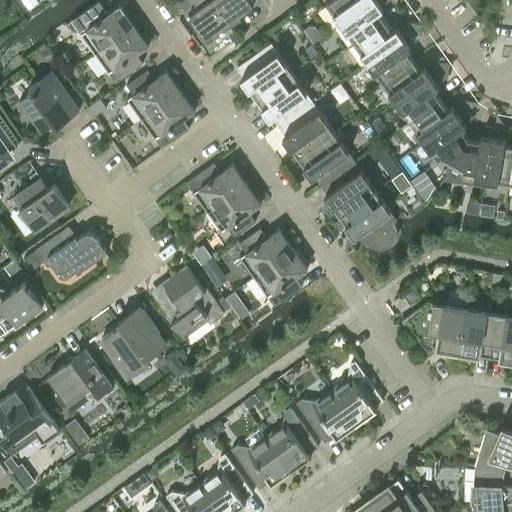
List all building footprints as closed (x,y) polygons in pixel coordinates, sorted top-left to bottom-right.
[(95,52),(134,24),(120,5),(108,13),(98,0),(78,15),(87,28),(81,32),(95,52)] [(223,28),(232,22),(216,0),(180,0),(191,14),(187,17),(194,26),(197,24),(206,36),(221,25),(223,28)] [(216,0),(232,22),(241,16),(239,13),(254,2),(252,0),(216,0)] [(329,0),(326,2),(340,22),(371,0),(329,0)] [(371,0),(340,22),(354,42),(385,20),(377,8),(387,0),(371,0)] [(0,22),(12,25),(16,6),(0,2),(0,22)] [(354,42),(368,62),(422,23),(409,21),(394,32),(385,20),(354,42)] [(368,62),(382,81),(413,59),(405,47),(420,36),(422,23),(368,62)] [(134,24),(95,52),(115,81),(143,62),(136,52),(148,44),(134,24)] [(256,97),(292,72),(271,42),(237,66),(249,83),(246,84),(256,97)] [(382,81),(396,101),(450,62),(437,60),(422,71),(413,59),(382,81)] [(396,101),(410,120),(441,98),(433,86),(448,75),(450,62),(396,101)] [(141,117),(180,89),(166,70),(154,78),(147,68),(126,83),(133,93),(127,98),(141,117)] [(52,70),(29,87),(32,91),(19,100),(41,131),(54,122),(56,126),(79,109),(52,70)] [(279,125),(313,101),(292,72),(256,97),(265,110),(267,108),(279,125)] [(182,117),(194,109),(180,89),(141,117),(160,143),(162,146),(189,127),(182,117)] [(410,120),(424,140),(467,109),(478,102),(477,101),(465,99),(449,110),(441,98),(410,120)] [(297,156),(334,130),(313,101),(279,125),(291,141),(288,143),(297,156)] [(441,157),(452,164),(469,137),(460,125),(473,116),(467,109),(424,140),(438,160),(441,157)] [(496,113),(494,126),(486,179),(509,183),(511,166),(511,144),(501,142),(504,124),(497,113),(496,113)] [(9,148),(20,141),(1,114),(0,114),(0,163),(13,154),(9,148)] [(461,175),(486,179),(494,126),(485,124),(483,139),(469,137),(452,164),(462,170),(461,175)] [(355,159),(334,130),(297,156),(307,169),(309,167),(321,183),(355,159)] [(339,215),(376,189),(355,159),(321,183),(333,200),(330,202),(339,215)] [(207,210),(246,182),(232,163),(221,171),(214,161),(186,181),(207,210)] [(385,169),(390,177),(401,169),(396,162),(385,169)] [(11,174),(0,181),(0,183),(5,190),(16,182),(11,174)] [(55,219),(57,213),(69,204),(53,182),(47,187),(40,176),(18,192),(25,202),(19,206),(35,228),(49,218),(55,219)] [(246,182),(207,210),(221,230),(227,225),(234,235),(255,220),(249,210),(260,202),(246,182)] [(394,221),(397,219),(376,189),(339,215),(348,228),(351,226),(363,243),(366,240),(368,243),(371,245),(372,246),(374,246),(375,247),(379,247),(382,247),(384,247),(387,246),(388,245),(391,243),(393,241),(394,240),(395,238),(396,237),(396,235),(396,234),(397,232),(397,230),(397,229),(396,227),(396,226),(395,224),(395,223),(394,221)] [(254,275),(293,248),(279,228),(267,236),(260,226),(239,242),(246,251),(240,256),(254,275)] [(35,248),(47,265),(52,262),(59,272),(60,273),(61,274),(62,274),(63,275),(65,275),(66,275),(67,274),(69,273),(83,263),(85,266),(107,250),(96,234),(95,233),(93,232),(92,231),(90,231),(89,231),(87,231),(86,231),(84,232),(78,236),(76,234),(66,241),(58,231),(35,248)] [(302,285),(295,275),(307,267),(293,248),(254,275),(268,295),(274,305),(281,300),(302,285)] [(216,267),(210,258),(202,263),(209,272),(216,267)] [(216,299),(207,286),(204,288),(187,264),(169,276),(174,283),(154,297),(182,336),(196,326),(193,323),(205,315),(209,321),(224,311),(223,309),(230,305),(222,294),(216,299)] [(16,325),(22,321),(42,306),(24,280),(10,290),(6,286),(0,283),(0,315),(3,314),(5,313),(7,312),(16,325)] [(225,296),(232,305),(240,300),(233,290),(225,296)] [(402,293),(401,294),(393,300),(401,310),(410,303),(402,293)] [(458,351),(463,321),(465,307),(428,300),(402,319),(428,355),(439,348),(458,351)] [(489,356),(495,321),(497,312),(465,307),(463,321),(458,351),(489,356)] [(149,360),(146,356),(166,342),(159,332),(160,332),(143,308),(101,338),(128,376),(149,360)] [(511,314),(497,312),(495,321),(489,356),(511,359),(511,314)] [(87,395),(95,396),(112,384),(85,347),(72,357),(73,358),(66,362),(65,361),(48,374),(68,403),(84,391),(87,395)] [(177,376),(187,369),(173,349),(163,356),(177,376)] [(331,388),(356,422),(375,408),(374,406),(383,399),(355,359),(349,363),(347,377),(331,388)] [(60,429),(30,387),(19,395),(7,394),(0,399),(0,434),(10,448),(34,430),(42,441),(60,429)] [(356,422),(331,388),(316,399),(302,397),(296,401),(325,441),(334,434),(336,436),(356,422)] [(266,434),(291,469),(310,455),(308,452),(318,445),(290,406),(284,409),(282,423),(266,434)] [(89,436),(75,417),(64,425),(76,440),(79,444),(89,436)] [(484,431),(487,422),(476,418),(473,427),(484,431)] [(487,425),(474,465),(511,471),(511,430),(503,426),(501,431),(487,425)] [(291,469),(266,434),(251,446),(237,443),(231,447),(259,487),(269,480),(271,483),(291,469)] [(201,481),(223,511),(229,511),(245,501),(243,499),(253,492),(225,452),(219,456),(217,470),(201,481)] [(11,456),(4,460),(12,470),(18,466),(11,456)] [(473,506),(511,502),(511,471),(474,465),(473,506)] [(371,497),(381,511),(436,511),(421,490),(411,497),(398,478),(371,497)] [(223,511),(201,481),(186,492),(172,490),(166,494),(179,511),(223,511)] [(381,511),(371,497),(350,511),(381,511)] [(169,511),(159,498),(154,502),(152,511),(169,511)] [(511,511),(511,502),(473,506),(474,511),(511,511)]
